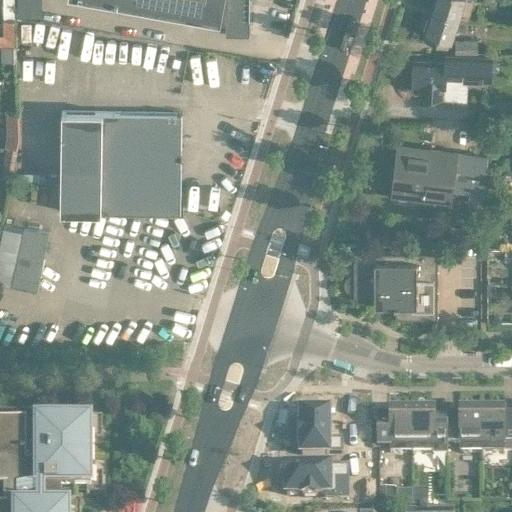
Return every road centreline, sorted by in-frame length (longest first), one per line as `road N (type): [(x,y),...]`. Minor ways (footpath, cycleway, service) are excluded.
road 1 (primary): [(288,185),(349,0)]
road 2 (primary): [(288,185),(262,223),(231,319)]
road 3 (primary): [(259,325),(290,231),(288,185)]
road 4 (primary): [(209,445),(231,411),(259,325)]
road 5 (primary): [(231,319),(206,402),(209,445)]
